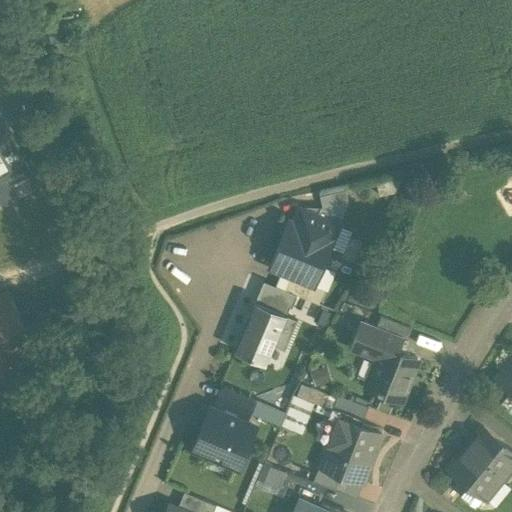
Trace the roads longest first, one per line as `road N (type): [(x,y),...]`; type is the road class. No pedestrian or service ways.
road 1 (residential): [(511,136),(161,225)]
road 2 (residential): [(137,511),(249,241)]
road 3 (residential): [(511,289),(418,447),(392,511)]
